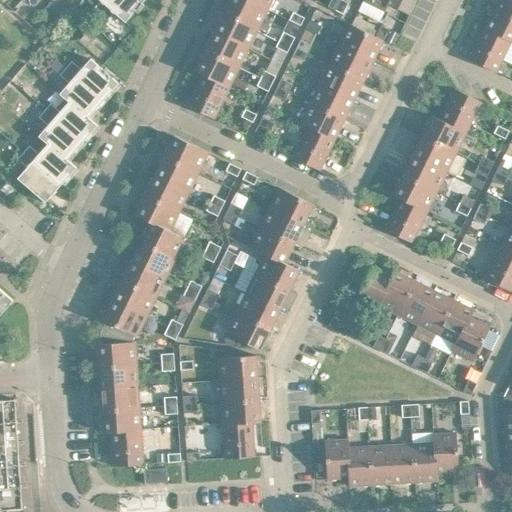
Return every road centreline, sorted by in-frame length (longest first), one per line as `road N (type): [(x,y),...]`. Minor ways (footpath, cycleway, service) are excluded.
road 1 (tertiary): [(52,382),(50,321),(66,263),(144,109)]
road 2 (residential): [(348,239),(280,369),(277,511)]
road 3 (residential): [(455,0),(347,208)]
road 4 (residential): [(347,208),(144,109)]
road 5 (residential): [(496,511),(490,404),(511,332)]
road 6 (residential): [(511,316),(348,239)]
road 7 (tertiary): [(79,511),(65,491),(52,382)]
